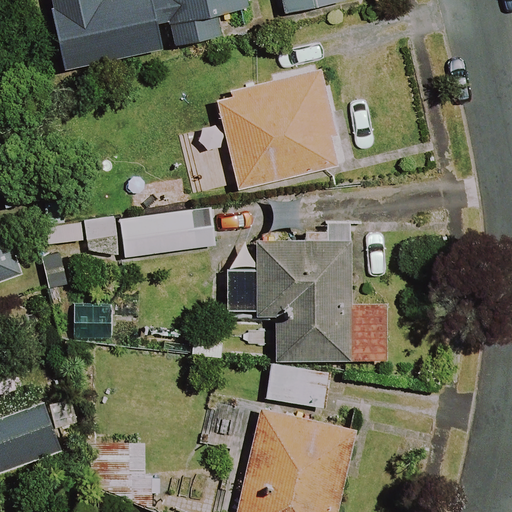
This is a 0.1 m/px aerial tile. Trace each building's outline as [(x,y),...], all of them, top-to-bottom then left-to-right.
[(238,0),(157,0),(169,51),(204,44),(199,22),(241,12),(238,0)] [(346,3),(344,0),(279,0),(283,16),(346,3)] [(339,167),(316,75),(214,100),(237,193),(339,167)] [(212,243),(205,208),(116,224),(122,259),(212,243)] [(349,306),(348,242),(256,244),(256,262),(222,262),(223,315),(271,315),(272,364),(385,362),(384,305),(349,306)] [(114,343),(113,307),(53,309),(54,345),(114,343)] [(327,376),(267,370),(264,402),(324,407),(327,376)] [(332,511),(352,434),(258,411),(233,511),(332,511)]
